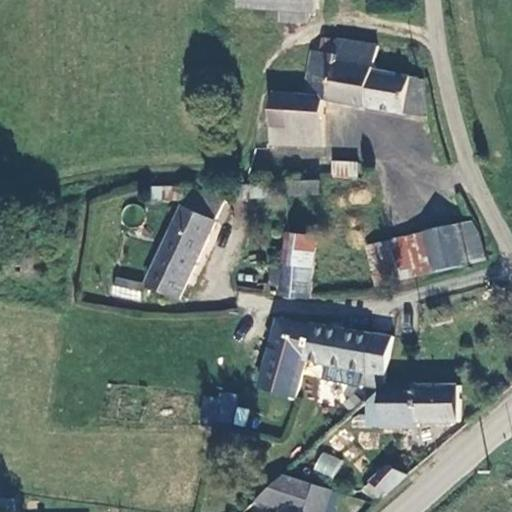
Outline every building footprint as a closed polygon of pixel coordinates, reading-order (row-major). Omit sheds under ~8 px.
[(315,12),(315,0),(240,0),(240,8),(315,12)] [(275,96),(272,147),(326,152),(330,108),(335,54),(314,53),(309,98),(275,96)] [(343,54),(335,54),(330,108),(419,127),(423,92),(381,87),(384,58),(343,54)] [(431,129),(423,92),(419,127),(431,129)] [(335,168),(335,182),(363,183),(363,169),(335,168)] [(215,222),(214,221),(223,201),(193,186),(152,186),(152,201),(185,202),(145,286),(177,301),(215,222)] [(294,196),(295,186),(249,186),(249,196),(294,196)] [(409,240),(416,273),(476,260),(469,227),(409,240)] [(323,237),(292,234),(290,264),(321,266),(323,237)] [(1,235),(2,276),(48,275),(48,248),(24,248),(24,235),(1,235)] [(403,276),(416,273),(409,240),(396,242),(403,276)] [(364,248),(371,281),(394,276),(386,243),(364,248)] [(321,266),(290,264),(290,270),(275,269),(275,286),(288,287),(288,294),(318,297),(321,266)] [(138,305),(141,287),(114,282),(111,300),(138,305)] [(240,289),(236,305),(267,313),(271,297),(240,289)] [(264,392),(299,400),(310,362),(318,325),(282,319),(264,392)] [(398,338),(318,325),(310,362),(358,369),(383,372),(393,358),(398,338)] [(383,372),(358,369),(356,384),(376,389),(383,383),(383,372)] [(376,389),(369,395),(368,417),(421,419),(421,415),(461,416),(461,385),(383,383),(376,389)] [(351,402),(367,404),(368,388),(353,386),(351,402)] [(248,408),(235,407),(236,396),(203,395),(203,422),(247,423),(248,408)] [(312,469),(333,480),(342,461),(322,451),(312,469)] [(362,485),(379,500),(404,479),(385,465),(362,485)] [(323,511),(327,494),(277,483),(255,504),(293,511),(323,511)]
